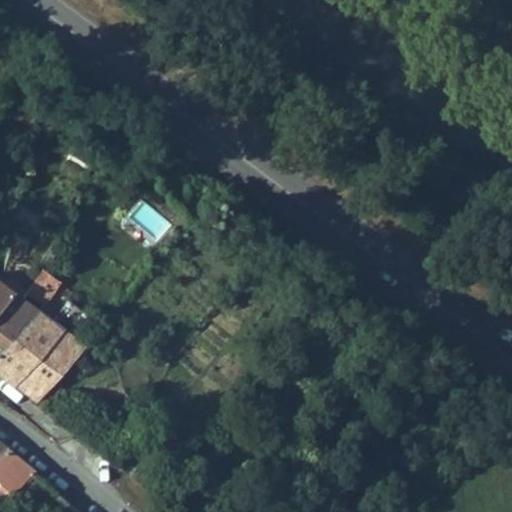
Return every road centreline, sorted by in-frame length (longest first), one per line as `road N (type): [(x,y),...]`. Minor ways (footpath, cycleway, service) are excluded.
road 1 (primary): [(40,0),(511,357)]
road 2 (tertiary): [(125,511),(0,411)]
